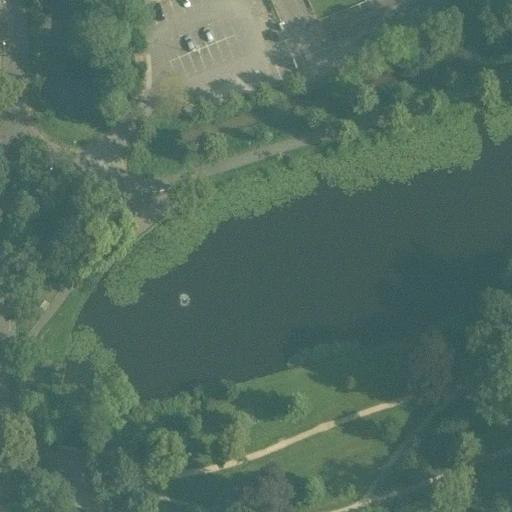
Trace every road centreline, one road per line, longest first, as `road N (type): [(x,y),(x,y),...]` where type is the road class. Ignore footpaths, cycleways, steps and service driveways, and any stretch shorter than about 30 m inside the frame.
road 1 (residential): [(126,196),(511,80)]
road 2 (residential): [(2,302),(14,140)]
road 3 (residential): [(14,140),(13,0)]
road 4 (residential): [(126,196),(14,140)]
